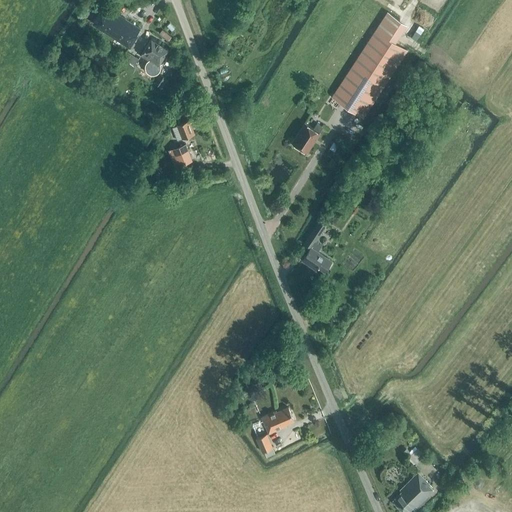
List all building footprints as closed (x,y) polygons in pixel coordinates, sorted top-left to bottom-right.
[(92,22),(129,46),(138,33),(137,33),(140,29),(104,5),(101,9),(92,22)] [(407,50),(375,29),(331,97),(363,117),(407,50)] [(130,46),(129,46),(130,46),(124,55),(125,56),(123,58),(134,65),(140,55),(149,60),(148,62),(151,65),(153,63),(157,66),(168,49),(151,38),(141,53),(130,46)] [(160,75),(155,84),(160,87),(165,78),(160,75)] [(174,143),(183,140),(182,138),(194,133),(189,119),(176,124),(179,130),(170,133),(174,143)] [(307,153),(320,132),(319,132),(322,126),(317,123),(313,129),(303,123),(291,142),(307,153)] [(329,149),(334,152),(338,145),(333,142),(329,149)] [(174,167),(192,161),(185,143),(168,150),(174,167)] [(154,168),(153,172),(155,176),(159,177),(162,175),(164,171),(162,168),(163,163),(159,162),(158,166),(154,168)] [(200,164),(188,169),(191,175),(202,171),(200,164)] [(310,247),(311,247),(326,224),(320,220),(304,243),(310,247)] [(311,247),(310,247),(301,260),(315,269),(317,266),(324,271),(331,261),(311,247)] [(243,398),(253,390),(246,383),(237,391),(243,398)] [(294,421),(287,406),(276,411),(276,410),(261,416),(268,433),(283,427),(282,426),(294,421)] [(262,452),(272,448),(267,434),(256,438),(262,452)] [(413,452),(420,460),(423,456),(416,449),(413,452)] [(415,506),(433,489),(428,485),(429,484),(417,472),(399,489),(401,491),(392,499),(405,511),(406,511),(414,504),(415,506)]
